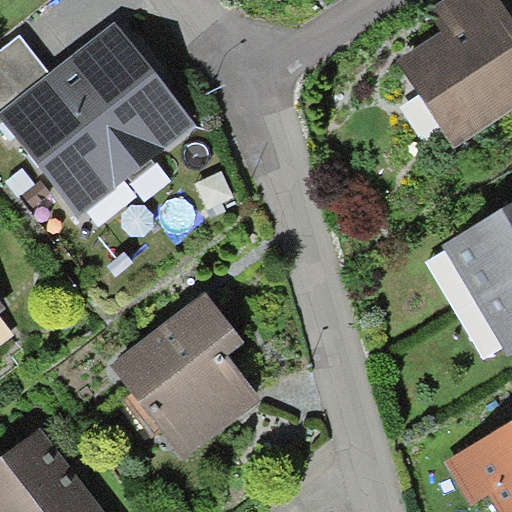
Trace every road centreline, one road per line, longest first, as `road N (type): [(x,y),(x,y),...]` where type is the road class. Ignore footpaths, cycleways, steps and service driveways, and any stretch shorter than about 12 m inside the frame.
road 1 (residential): [(383,511),(322,286),(246,78)]
road 2 (residential): [(246,78),(373,0)]
